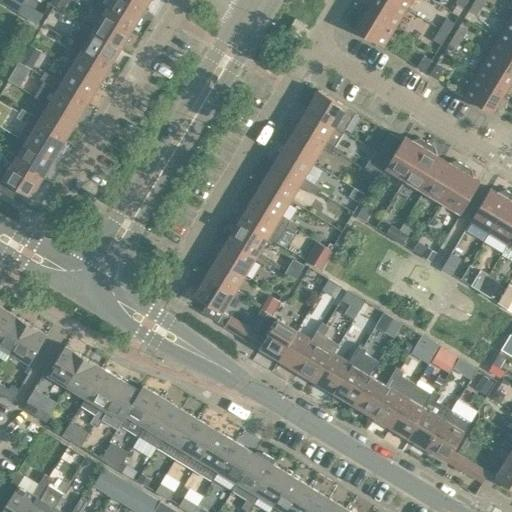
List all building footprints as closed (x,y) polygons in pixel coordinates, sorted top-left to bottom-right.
[(38,23),(44,13),(35,8),(35,2),(31,0),(26,0),(20,12),(38,23)] [(99,0),(99,2),(107,7),(105,11),(134,28),(145,10),(128,0),(99,0)] [(150,0),(128,0),(145,10),(150,0)] [(407,8),(394,0),(372,0),(367,9),(396,27),(407,8)] [(412,0),(394,0),(407,8),(412,0)] [(475,0),(469,10),(477,15),(483,4),(477,0),(475,0)] [(94,9),(103,15),(94,29),(123,47),(134,28),(105,11),(107,7),(99,2),(94,9)] [(356,28),(384,46),(396,27),(367,9),(356,28)] [(301,35),(308,24),(296,17),(290,29),(301,35)] [(455,22),(447,18),(441,28),(448,33),(455,22)] [(511,20),(510,20),(499,38),(511,46),(511,20)] [(467,30),(460,26),(454,36),(461,41),(467,30)] [(434,39),(442,44),(448,33),(441,28),(434,39)] [(83,48),(111,65),(123,47),(94,29),(85,44),(77,39),(72,46),(80,52),(83,48)] [(68,33),(63,41),(72,46),(77,39),(68,33)] [(447,47),(454,52),(461,41),(454,36),(447,47)] [(511,46),(499,38),(488,57),(511,71),(511,46)] [(29,48),(21,61),(32,68),(40,54),(29,48)] [(71,66),(100,84),(111,65),(83,48),(80,52),(71,66)] [(418,66),(425,71),(432,60),(424,56),(418,66)] [(511,81),(511,71),(488,57),(477,75),(505,93),(511,81)] [(430,74),(438,79),(445,68),(437,63),(430,74)] [(60,85),(89,103),(100,84),(71,66),(62,81),(54,76),(49,84),(58,89),(60,85)] [(45,71),(41,79),(49,84),(54,76),(45,71)] [(25,79),(13,72),(9,79),(21,86),(25,79)] [(465,94),(494,112),(505,93),(477,75),(465,94)] [(60,85),(58,89),(49,104),(78,121),(89,103),(60,85)] [(357,112),(319,89),(307,108),(345,131),(357,112)] [(44,101),(35,115),(31,113),(27,121),(29,122),(35,126),(38,122),(66,140),(78,121),(49,104),(44,101)] [(23,108),(18,116),(27,121),(31,113),(23,108)] [(345,131),(307,108),(296,127),(325,144),(327,140),(336,146),(345,131)] [(20,137),(26,141),(55,158),(66,140),(38,122),(35,126),(29,122),(20,137)] [(323,148),(331,153),(336,146),(327,140),(325,144),(296,127),(285,145),(314,163),(323,148)] [(398,137),(390,132),(384,143),(392,147),(398,137)] [(406,135),(387,167),(406,179),(428,142),(420,137),(412,139),(406,135)] [(379,151),(384,143),(378,139),(373,148),(379,151)] [(26,141),(18,155),(9,150),(4,158),(13,163),(15,159),(44,177),(55,158),(26,141)] [(438,155),(436,146),(428,142),(406,179),(424,190),(443,158),(438,155)] [(379,151),(386,156),(392,147),(384,143),(379,151)] [(314,163),(285,145),(274,164),(303,181),(305,177),(314,163)] [(457,159),(449,162),(443,158),(424,190),(443,201),(465,164),(457,159)] [(19,188),(32,196),(44,177),(15,159),(13,163),(0,184),(0,189),(14,198),(19,188)] [(303,181),(274,164),(263,182),(291,200),(300,185),(309,190),(314,182),(305,177),(303,181)] [(481,181),(475,177),(473,169),(465,164),(443,201),(462,213),(481,181)] [(377,176),(367,170),(361,179),(371,185),(377,176)] [(291,200),(263,182),(251,201),(280,218),(282,215),(291,200)] [(318,195),(322,188),(314,182),(309,190),(318,195)] [(355,187),(350,195),(360,202),(366,193),(355,187)] [(498,191),(491,187),(472,219),(491,230),(511,195),(511,192),(506,189),(498,191)] [(511,195),(491,230),(509,242),(511,237),(511,195)] [(280,218),(251,201),(240,220),(269,237),(278,222),(286,227),(291,220),(282,215),(280,218)] [(357,216),(366,221),(371,212),(362,207),(357,216)] [(269,237),(240,220),(229,238),(258,255),(260,252),(269,237)] [(295,233),(299,225),(291,220),(286,227),(295,233)] [(392,225),(386,234),(395,238),(400,230),(392,225)] [(403,244),(408,235),(400,230),(395,238),(403,244)] [(258,255),(229,238),(218,257),(247,274),(256,259),(264,264),(269,257),(260,252),(258,255)] [(320,242),(312,255),(324,262),(332,249),(320,242)] [(432,261),(437,253),(429,248),(424,256),(432,261)] [(443,268),(451,273),(460,258),(451,253),(443,268)] [(233,296),(242,301),(246,294),(238,288),(247,274),(218,257),(207,275),(235,292),(233,296)] [(273,270),(277,262),(269,257),(264,264),(273,270)] [(481,269),(472,285),(480,290),(488,276),(490,274),(481,269)] [(207,302),(202,311),(239,334),(245,324),(224,311),(233,296),(235,292),(207,275),(195,295),(207,302)] [(488,276),(480,290),(489,295),(491,297),(500,283),(488,276)] [(343,302),(358,312),(365,301),(350,291),(343,302)] [(511,295),(506,291),(499,302),(511,309),(511,295)] [(0,327),(10,311),(0,304),(0,327)] [(0,355),(6,360),(11,351),(29,322),(10,311),(0,327),(0,355)] [(378,323),(396,334),(403,323),(384,312),(378,323)] [(278,318),(267,337),(261,334),(250,327),(245,324),(239,334),(280,359),(298,330),(278,318)] [(256,318),(250,327),(261,334),(267,324),(256,318)] [(30,363),(48,334),(29,322),(11,351),(30,363)] [(330,326),(323,322),(317,330),(325,335),(330,326)] [(298,330),(280,359),(299,370),(316,341),(312,339),(298,330)] [(316,341),(299,370),(317,381),(335,352),(340,344),(325,335),(317,330),(312,339),(316,341)] [(511,333),(502,349),(511,355),(511,333)] [(423,335),(412,353),(429,363),(439,345),(423,335)] [(362,357),(365,352),(367,349),(360,344),(354,353),(362,357)] [(66,345),(49,373),(68,385),(85,356),(66,345)] [(438,357),(453,366),(458,358),(443,349),(438,357)] [(335,352),(317,381),(336,392),(353,363),(349,361),(335,352)] [(353,363),(336,392),(354,403),(372,375),(380,361),(365,352),(362,357),(354,353),(349,361),(353,363)] [(86,396),(104,368),(85,356),(68,385),(86,396)] [(460,357),(453,368),(471,378),(477,368),(460,357)] [(399,380),(403,374),(405,371),(397,367),(392,375),(399,380)] [(105,408),(122,379),(104,368),(86,396),(82,404),(96,413),(104,418),(109,410),(105,408)] [(390,386),(373,415),(392,426),(417,383),(403,374),(399,380),(392,375),(387,384),(390,386)] [(494,379),(485,374),(479,383),(489,389),(494,379)] [(390,386),(387,384),(372,375),(354,403),(373,415),(390,386)] [(109,410),(124,419),(128,414),(127,414),(141,390),(140,390),(122,379),(105,408),(109,410)] [(442,394),(434,389),(432,392),(417,383),(392,426),(410,437),(427,408),(424,406),(429,398),(436,402),(438,400),(442,394)] [(13,401),(17,393),(5,385),(1,393),(13,401)] [(124,419),(121,423),(140,434),(163,396),(144,385),(140,390),(141,390),(127,414),(128,414),(124,419)] [(509,391),(501,386),(494,398),(502,403),(509,391)] [(159,445),(182,408),(163,396),(140,434),(159,445)] [(427,408),(410,437),(429,448),(453,409),(438,400),(436,402),(429,398),(424,406),(427,408)] [(28,400),(24,407),(36,415),(40,407),(28,400)] [(47,421),(51,413),(40,407),(36,415),(47,421)] [(177,457),(200,419),(182,408),(159,445),(177,457)] [(454,450),(472,420),(453,409),(429,448),(469,473),(475,463),(454,450)] [(96,413),(91,422),(98,427),(104,418),(96,413)] [(196,468),(218,430),(200,419),(177,457),(196,468)] [(214,479),(220,470),(237,441),(218,430),(196,468),(214,479)] [(238,481),(255,452),(237,441),(220,470),(238,481)] [(497,456),(506,461),(508,457),(511,459),(511,450),(510,453),(502,448),(497,456)] [(261,455),(255,452),(238,481),(233,489),(248,498),(255,503),(260,495),(257,492),(274,463),(276,459),(263,451),(261,455)] [(496,477),(511,486),(511,459),(508,457),(506,461),(496,477)] [(134,479),(140,470),(128,463),(122,471),(134,479)] [(275,503),(293,475),(274,463),(257,492),(260,495),(275,503)] [(484,482),(489,472),(475,463),(469,473),(484,482)] [(18,471),(6,490),(13,494),(19,484),(19,485),(25,475),(18,471)] [(142,472),(138,480),(148,485),(152,478),(142,472)] [(52,511),(56,507),(65,492),(50,483),(53,478),(45,473),(39,484),(47,488),(41,498),(37,496),(27,511),(52,511)] [(295,511),(311,486),(293,475),(275,503),(289,511),(295,511)] [(162,482),(157,491),(170,499),(175,490),(162,482)] [(33,493),(19,485),(19,484),(13,494),(11,498),(10,498),(2,511),(3,511),(27,511),(37,496),(41,498),(47,488),(39,484),(33,493)] [(320,511),(330,497),(311,486),(295,511),(320,511)] [(90,500),(82,496),(76,506),(84,511),(90,500)] [(185,496),(180,505),(191,511),(193,511),(198,504),(185,496)] [(346,511),(348,508),(330,497),(320,511),(346,511)] [(242,507),(250,511),(255,503),(248,498),(242,507)] [(160,501),(153,511),(178,511),(179,511),(160,501)] [(217,511),(218,511),(200,501),(194,511),(217,511)]
